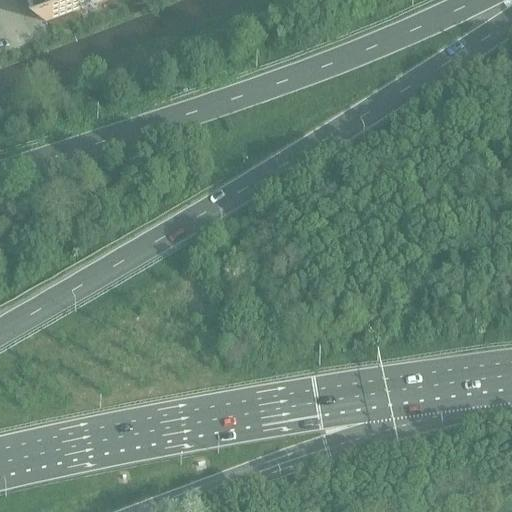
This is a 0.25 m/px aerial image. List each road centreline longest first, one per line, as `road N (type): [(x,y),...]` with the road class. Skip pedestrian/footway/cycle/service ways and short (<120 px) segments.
road 1 (trunk): [(511,18),(0,332)]
road 2 (trunk): [(0,463),(316,403),(511,376)]
road 3 (trunk): [(479,0),(258,90),(0,175)]
road 4 (trunk): [(154,511),(511,387)]
